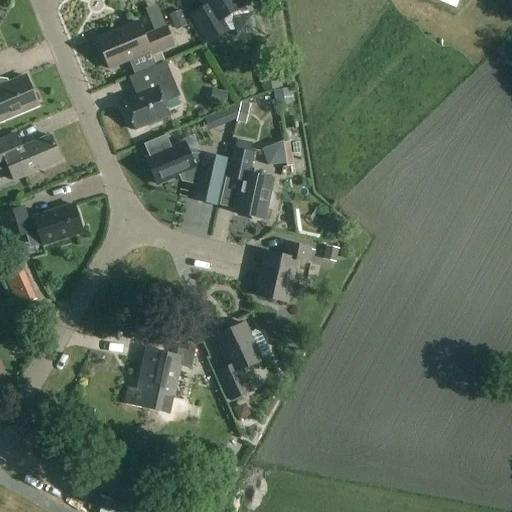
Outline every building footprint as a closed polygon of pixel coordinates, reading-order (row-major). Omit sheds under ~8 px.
[(252,16),(245,4),(241,0),(201,0),(207,8),(193,17),(210,44),(231,31),(237,32),(237,39),(258,35),(255,15),(252,16)] [(176,32),(188,28),(182,12),(170,16),(176,32)] [(139,23),(98,40),(110,69),(130,60),(150,52),(152,57),(175,48),(166,27),(144,36),(139,23)] [(135,131),(171,116),(165,102),(180,96),(167,63),(165,64),(157,67),(131,78),(138,95),(123,102),(135,131)] [(277,88),(275,70),(258,72),(260,90),(277,88)] [(0,87),(0,122),(38,106),(25,77),(0,87)] [(213,92),(211,106),(226,109),(228,95),(213,92)] [(243,106),(238,125),(247,127),(252,108),(243,106)] [(21,150),(15,134),(0,140),(0,164),(4,163),(12,182),(61,160),(50,137),(21,150)] [(166,135),(145,144),(150,157),(147,159),(157,184),(179,175),(184,172),(186,176),(199,179),(204,160),(191,157),(185,143),(185,142),(172,148),(166,135)] [(271,208),(275,206),(277,198),(274,194),(270,193),(273,180),(249,174),(254,154),(234,149),(227,179),(239,181),(232,213),(251,217),(252,221),(256,222),(259,219),(264,220),(267,208),(271,208)] [(263,157),(265,177),(285,176),(284,155),(263,157)] [(199,179),(221,185),(227,162),(204,157),(204,159),(204,160),(199,179)] [(82,232),(75,206),(27,220),(24,208),(0,215),(0,219),(7,243),(37,234),(40,245),(82,232)] [(308,265),(311,250),(286,244),(283,258),(265,255),(256,297),(288,304),(297,263),(308,265)] [(326,245),(323,258),(335,260),(338,247),(326,245)] [(29,289),(14,296),(19,306),(34,300),(29,289)] [(251,335),(245,323),(213,338),(227,367),(217,372),(231,403),(253,393),(242,371),(268,359),(270,353),(262,334),(256,333),(251,335)] [(22,330),(14,334),(21,350),(29,346),(22,330)] [(192,369),(196,349),(178,346),(177,355),(152,350),(143,390),(129,387),(125,404),(161,412),(164,397),(174,399),(181,366),(192,369)] [(245,403),(234,408),(239,420),(251,415),(245,403)]
